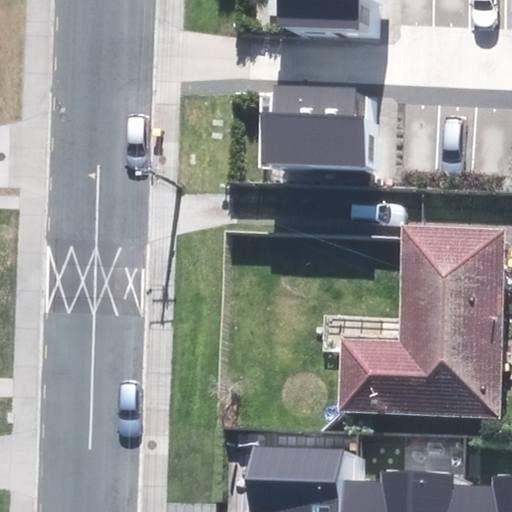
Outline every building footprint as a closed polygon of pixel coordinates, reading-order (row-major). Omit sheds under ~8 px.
[(269,89),(267,165),(373,167),(375,91),(269,89)] [(507,417),(511,313),(511,233),(420,229),(414,349),(363,346),(360,410),(507,417)] [(347,511),(348,461),(252,459),(250,511),(347,511)] [(470,511),(471,478),(370,476),(368,511),(470,511)] [(511,511),(511,479),(471,478),(470,511),(511,511)]
